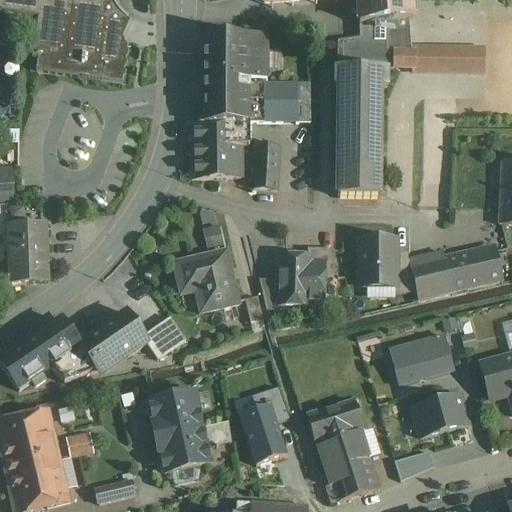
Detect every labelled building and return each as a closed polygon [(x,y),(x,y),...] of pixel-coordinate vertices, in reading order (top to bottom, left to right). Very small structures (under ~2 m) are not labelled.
[(96,0),(0,0),(0,14),(38,20),(33,62),(38,63),(36,75),(87,82),(87,81),(122,86),(127,50),(114,33),(124,21),(127,23),(128,21),(121,15),(118,11),(115,7),(113,2),(111,3),(112,5),(98,12),(95,8),(96,0)] [(262,0),(265,10),(299,7),(298,2),(309,1),(310,7),(343,4),(343,0),(356,0),(359,27),(360,27),(360,42),(338,46),(338,72),(336,72),(336,73),(337,73),(337,89),(335,89),(335,91),(339,91),(338,170),(337,169),(337,171),(338,171),(338,200),(379,200),(379,172),(380,172),(380,170),(379,170),(380,129),(381,129),(381,127),(380,127),(380,91),(386,91),(387,55),(411,54),(408,24),(412,23),(410,0),(262,0)] [(227,39),(202,39),(201,127),(215,126),(246,126),(248,126),(248,88),(268,88),(268,86),(267,39),(268,39),(268,34),(227,34),(227,39)] [(425,78),(511,85),(511,56),(427,49),(425,78)] [(298,87),(268,86),(268,88),(248,88),(248,126),(298,126),(298,87)] [(310,87),(298,87),(298,126),(311,126),(310,87)] [(201,127),(191,128),(193,182),(241,180),(240,159),(244,159),(244,154),(240,154),(240,149),(246,149),(246,126),(218,126),(215,126),(201,127)] [(280,152),(258,149),(254,192),(276,194),(280,152)] [(511,165),(503,165),(499,228),(511,228),(511,165)] [(11,171),(0,171),(0,207),(13,207),(11,171)] [(49,228),(6,229),(7,292),(50,291),(49,228)] [(396,243),(359,243),(359,287),(395,287),(397,287),(396,265),(396,243)] [(307,264),(279,263),(279,284),(278,309),(280,309),(309,309),(309,307),(322,307),(323,282),(333,282),(334,253),(308,252),(307,264)] [(442,256),(408,264),(416,297),(417,304),(501,284),(494,252),(444,264),(442,256)] [(226,256),(174,268),(179,290),(194,286),(201,316),(238,308),(226,256)] [(416,297),(408,264),(396,265),(397,287),(395,287),(395,297),(416,297)] [(279,284),(259,283),(266,314),(279,314),(280,309),(278,309),(279,284)] [(257,301),(245,304),(250,327),(262,324),(257,301)] [(44,336),(0,365),(0,369),(18,395),(32,385),(35,389),(44,383),(41,379),(51,372),(64,387),(96,376),(135,357),(147,349),(147,348),(142,340),(127,317),(126,316),(89,342),(74,340),(62,323),(44,335),(44,336)] [(170,321),(142,340),(147,348),(147,349),(157,364),(186,344),(170,321)] [(439,322),(439,337),(460,337),(460,321),(439,322)] [(444,339),(389,354),(399,389),(453,374),(444,339)] [(511,360),(480,369),(489,402),(510,397),(511,403),(511,360)] [(269,411),(275,429),(290,424),(279,392),(252,400),(257,415),(269,411)] [(192,397),(151,406),(150,406),(149,406),(149,408),(154,427),(152,428),(155,442),(202,432),(194,398),(194,396),(192,396),(192,397)] [(460,400),(412,413),(420,442),(468,429),(460,400)] [(354,405),(307,420),(315,445),(316,445),(359,432),(362,431),(354,405)] [(275,429),(269,411),(257,415),(240,420),(256,469),(285,459),(275,429)] [(48,414),(0,424),(0,453),(12,511),(42,511),(69,506),(48,414)] [(228,426),(202,432),(205,447),(211,446),(216,449),(231,446),(228,426)] [(202,432),(155,442),(158,456),(160,456),(164,475),(164,477),(166,477),(208,467),(208,468),(210,467),(209,465),(205,447),(202,432)] [(359,432),(316,445),(336,506),(379,492),(359,432)] [(92,436),(67,437),(68,459),(93,457),(92,436)] [(433,470),(429,456),(395,465),(401,484),(433,470)] [(130,484),(95,492),(99,508),(134,500),(130,484)]
